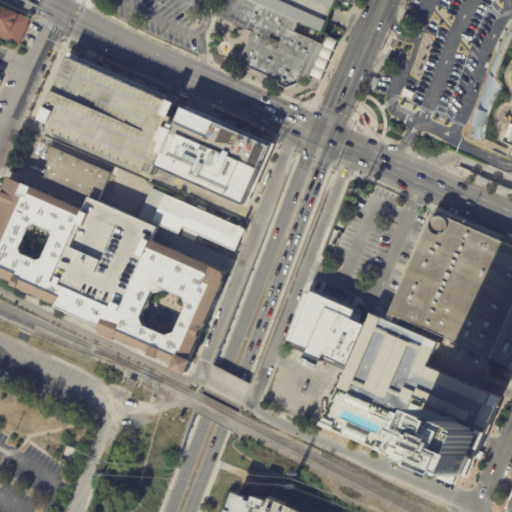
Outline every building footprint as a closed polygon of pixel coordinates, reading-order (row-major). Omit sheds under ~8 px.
[(236,0),(222,0),(215,18),(248,33),(235,63),(290,88),(314,35),(236,0)] [(0,5),(30,19),(32,20),(20,46),(0,37),(0,5)] [(511,158),(508,157),(510,152),(484,140),(483,142),(472,140),(474,129),(471,128),(475,111),(477,111),(482,92),(490,74),(493,79),(494,77),(490,73),(499,52),(501,55),(501,54),(500,52),(509,31),(511,33),(511,32),(510,31),(511,27),(511,158)] [(174,106),(65,59),(35,129),(145,176),(174,106)] [(180,108),(150,178),(237,216),(267,145),(180,108)] [(46,177),(53,163),(48,160),(49,158),(53,148),(80,160),(81,159),(89,163),(111,173),(98,201),(46,177)] [(8,178),(0,195),(0,277),(185,360),(222,278),(150,246),(159,228),(90,198),(84,213),(8,178)] [(149,190),(137,217),(229,256),(240,228),(149,190)] [(511,249),(428,214),(386,315),(511,368),(511,249)] [(313,292),(357,310),(354,317),(368,323),(348,370),(291,347),(313,292)] [(323,425),(348,370),(368,323),(371,316),(434,343),(425,366),(500,398),(486,430),(482,439),(481,441),(463,478),(459,476),(457,482),(455,485),(401,460),(325,426),(323,425)] [(128,377),(134,380),(132,385),(126,382),(128,377)] [(78,454),(75,464),(62,460),(66,446),(80,450),(78,454)] [(111,468),(120,471),(118,476),(109,473),(111,468)] [(226,511),(299,511),(268,497),(267,499),(254,495),(252,500),(246,498),(247,496),(233,491),(229,505),(226,511)] [(511,511),(511,491),(503,511),(505,511),(511,511)]
